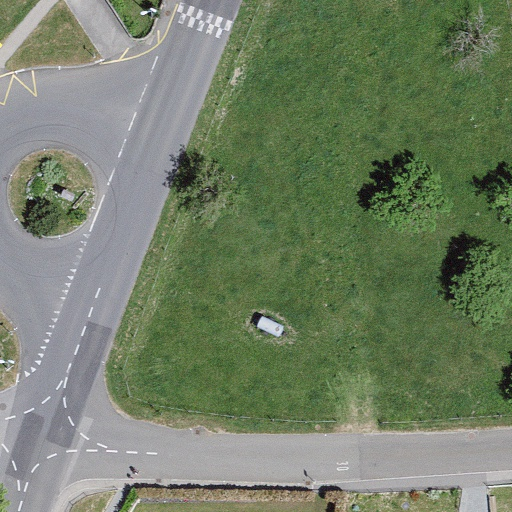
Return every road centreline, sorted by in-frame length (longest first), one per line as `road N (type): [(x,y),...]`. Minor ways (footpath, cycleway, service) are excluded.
road 1 (residential): [(40,438),(436,463),(511,457)]
road 2 (tertiary): [(40,438),(207,0)]
